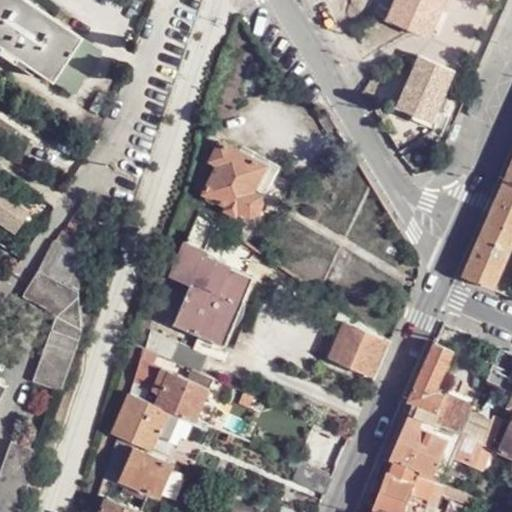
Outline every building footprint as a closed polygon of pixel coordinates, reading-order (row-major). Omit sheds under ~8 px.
[(50,81),(79,35),(26,0),(0,0),(0,54),(12,63),(16,57),(50,81)] [(394,0),(388,16),(430,37),(446,0),(394,0)] [(102,50),(79,35),(50,81),(71,96),(74,92),(75,93),(82,83),(81,82),(85,76),(86,77),(91,69),(90,68),(94,62),(95,63),(100,55),(99,54),(102,50)] [(237,93),(249,57),(229,50),(214,100),(231,106),(235,93),(237,93)] [(434,121),(455,71),(421,55),(399,106),(434,121)] [(217,120),(221,108),(213,105),(209,118),(217,120)] [(328,135),(339,129),(327,110),(320,114),(316,116),(328,135)] [(205,193),(207,194),(245,213),(266,164),(220,142),(212,161),(217,164),(208,185),(205,193)] [(212,161),(196,153),(188,176),(208,185),(217,164),(212,161)] [(182,198),(191,204),(194,198),(204,202),(207,194),(205,193),(208,185),(188,176),(182,198)] [(511,180),(508,179),(464,278),(495,292),(511,252),(511,251),(511,180)] [(0,190),(0,222),(15,233),(30,210),(0,190)] [(53,240),(39,269),(80,290),(79,268),(83,254),(53,240)] [(204,256),(206,257),(208,251),(186,242),(172,276),(192,285),(204,256)] [(511,251),(511,252),(495,292),(510,297),(511,291),(511,251)] [(255,278),(206,257),(204,256),(192,285),(175,324),(227,346),(255,278)] [(80,290),(39,269),(22,297),(46,307),(58,317),(33,381),(64,392),(82,338),(81,298),(80,290)] [(335,319),(346,325),(348,320),(351,314),(340,309),(335,319)] [(375,378),(392,340),(348,320),(346,325),(332,358),(375,378)] [(193,369),(199,372),(206,354),(183,344),(175,361),(193,369)] [(436,344),(407,411),(413,414),(453,431),(462,435),(472,414),(475,409),(451,398),(449,400),(438,395),(456,354),(436,344)] [(144,348),(142,348),(139,360),(154,366),(159,354),(144,348)] [(162,394),(171,373),(154,366),(139,360),(133,382),(149,388),(162,394)] [(214,378),(199,372),(193,369),(188,379),(210,388),(214,378)] [(511,426),(501,452),(511,457),(511,378),(492,371),(486,383),(511,394),(511,393),(511,426)] [(196,421),(197,418),(210,388),(188,379),(171,373),(162,394),(158,404),(170,410),(196,421)] [(170,410),(158,404),(145,399),(131,392),(112,432),(118,435),(147,446),(154,449),(170,410)] [(251,405),(254,397),(243,392),(239,400),(251,405)] [(400,460),(422,469),(434,475),(453,431),(413,414),(395,457),(400,460)] [(462,435),(464,436),(483,444),(491,425),(492,424),(472,414),(462,435)] [(493,449),(501,452),(511,426),(511,421),(505,419),(501,430),(493,449)] [(483,444),(484,445),(493,449),(501,430),(491,425),(483,444)] [(147,446),(118,435),(103,477),(128,488),(130,483),(122,479),(135,447),(145,451),(147,446)] [(483,444),(464,436),(458,451),(478,460),(484,445),(483,444)] [(22,511),(24,509),(44,451),(13,440),(0,475),(0,511),(22,511)] [(176,465),(145,451),(135,447),(122,479),(130,483),(162,498),(176,465)] [(376,511),(425,511),(436,487),(439,481),(420,474),(422,469),(400,460),(397,465),(380,505),(376,511)] [(324,495),(332,477),(299,463),(292,481),(324,495)] [(448,485),(439,481),(436,487),(445,490),(448,485)] [(475,496),(448,485),(445,490),(445,493),(472,502),(475,496)] [(139,511),(105,498),(99,511),(139,511)] [(362,511),(376,511),(380,505),(367,501),(362,511)]
